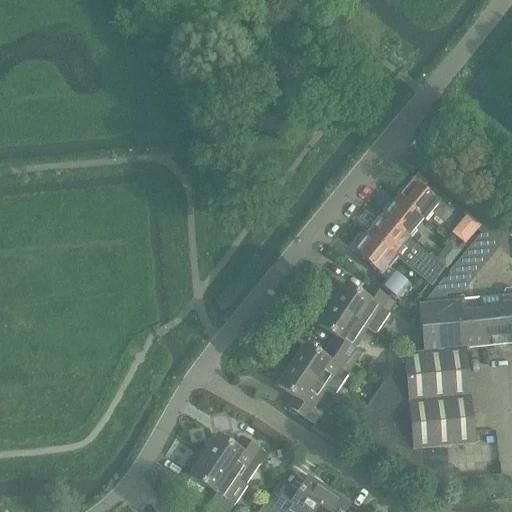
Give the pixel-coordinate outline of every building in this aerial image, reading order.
[(423,220),(423,221),(424,221),(439,205),(410,181),(404,189),(402,188),(395,195),(397,197),(396,199),(423,220)] [(423,220),(396,199),(390,206),(388,205),(382,212),(384,214),(381,217),(408,240),(423,221),(423,220)] [(366,235),(394,258),(430,287),(445,269),(430,257),(429,259),(406,241),(408,240),(381,217),(378,220),(377,218),(371,225),(373,227),(366,235)] [(468,224),(461,233),(467,239),(475,229),(468,224)] [(381,288),(395,298),(407,283),(393,272),(392,273),(388,270),(387,268),(394,258),(366,235),(365,236),(363,235),(357,243),(358,244),(352,252),(386,280),(380,287),(381,288)] [(429,298),(424,306),(437,304),(446,304),(446,296),(462,294),(499,250),(498,249),(482,235),(481,235),(450,273),(449,274),(451,276),(445,282),(444,280),(429,298)] [(453,246),(450,250),(450,255),(455,258),(460,252),(453,246)] [(330,307),(366,330),(367,329),(376,335),(392,310),(388,307),(395,298),(381,288),(375,296),(372,293),(366,289),(361,297),(344,286),(341,291),(339,289),(330,303),(332,304),(330,307)] [(355,427),(347,438),(418,485),(425,475),(423,450),(474,445),(473,434),(473,424),(470,399),(465,351),(465,350),(488,348),(489,348),(511,345),(511,297),(446,304),(424,306),(419,306),(424,353),(414,354),(404,355),(405,371),(391,372),(355,427)] [(327,348),(355,366),(363,355),(354,349),(366,330),(330,307),(328,310),(326,309),(317,323),(320,324),(318,327),(334,337),(327,348)] [(291,368),(326,391),(335,396),(355,366),(327,348),(320,358),(304,347),(301,352),(299,350),(290,364),(293,366),(291,368)] [(326,391),(291,368),(289,372),(286,370),(277,383),(280,385),(277,389),(293,399),(287,408),(315,426),(322,415),(314,410),(326,391)] [(204,458),(239,482),(247,488),(268,456),(247,442),(239,453),(217,438),(214,442),(212,440),(203,454),(205,455),(204,458)] [(239,482),(204,458),(201,462),(199,460),(190,473),(193,475),(190,479),(213,494),(206,504),(217,511),(231,511),(234,507),(226,502),(239,482)] [(500,464),(472,467),(473,479),(501,476),(500,464)] [(501,476),(473,479),(474,487),(474,491),(502,488),(502,481),(501,476)] [(315,511),(328,493),(324,490),(326,488),(313,480),(312,481),(308,479),(292,502),(283,496),(271,511),(315,511)] [(315,511),(345,511),(349,506),(345,503),(346,501),(333,493),(332,495),(328,493),(315,511)]
